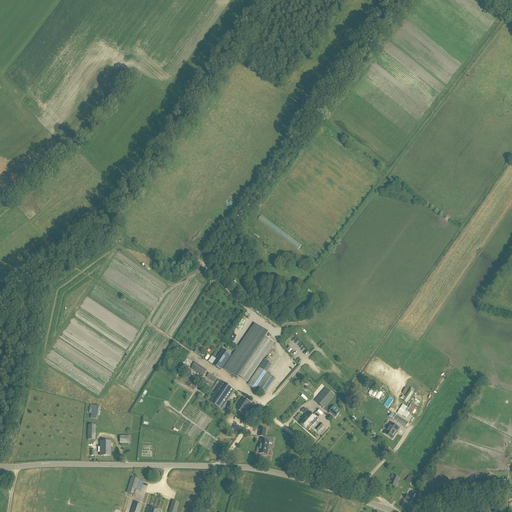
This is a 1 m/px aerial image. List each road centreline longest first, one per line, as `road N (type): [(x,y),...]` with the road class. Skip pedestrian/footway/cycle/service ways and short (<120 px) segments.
road 1 (track): [(0,298),(119,207),(270,0)]
road 2 (unclassified): [(393,511),(246,467),(0,467)]
road 3 (track): [(404,0),(205,266),(229,290)]
